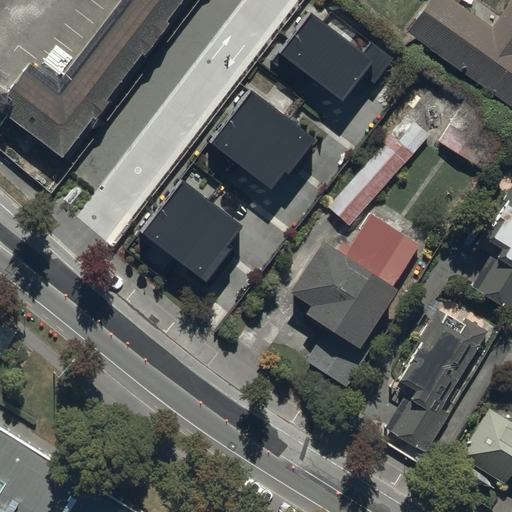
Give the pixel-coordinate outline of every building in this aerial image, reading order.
[(0,111),(64,161),(66,158),(186,0),(114,0),(55,79),(27,58),(1,91),(0,90),(0,111)] [(511,0),(507,0),(489,26),(452,0),(425,0),(404,31),(511,106),(511,0)] [(347,224),(427,134),(413,122),(397,140),(392,135),(328,206),(347,224)] [(446,124),(437,140),(473,162),(483,146),(446,124)] [(511,184),(477,245),(489,252),(469,287),(511,312),(511,311),(511,184)] [(358,340),(393,287),(390,285),(417,244),(367,212),(346,245),(339,240),(335,246),(320,237),(286,289),(306,302),(300,312),(324,327),(304,358),(346,385),(370,348),(358,340)] [(440,405),(485,331),(462,317),(460,322),(437,309),(441,303),(431,297),(425,308),(434,313),(395,379),(411,389),(407,396),(402,394),(382,428),(424,453),(449,410),(440,405)] [(511,423),(486,407),(457,455),(503,484),(510,472),(511,473),(511,423)] [(140,511),(0,426),(0,511),(140,511)]
